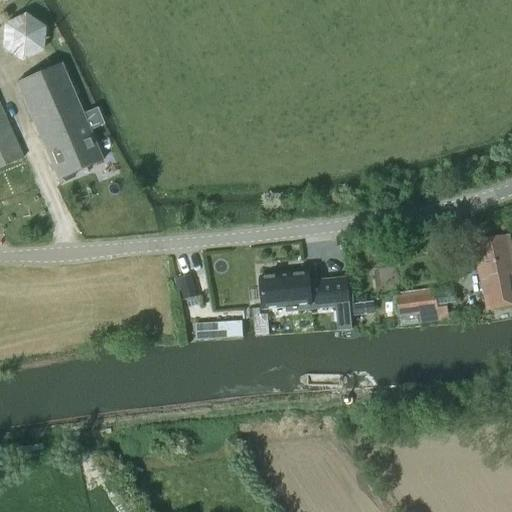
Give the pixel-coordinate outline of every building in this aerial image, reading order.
[(97,107),(96,108),(82,114),(61,64),(17,83),(58,179),(61,178),(65,180),(73,177),(74,172),(102,160),(90,131),(105,124),(97,107)] [(0,167),(22,158),(0,107),(0,167)] [(490,308),(511,304),(511,253),(509,237),(478,242),(490,308)] [(309,273),(262,277),(265,308),(312,304),(313,310),(325,308),(338,307),(350,306),(347,281),(310,284),(309,273)] [(198,298),(192,276),(180,279),(186,301),(198,298)] [(434,290),(397,295),(400,319),(401,327),(419,325),(448,321),(446,304),(437,306),(434,290)] [(241,322),(193,322),(194,338),(241,338),(241,322)]
